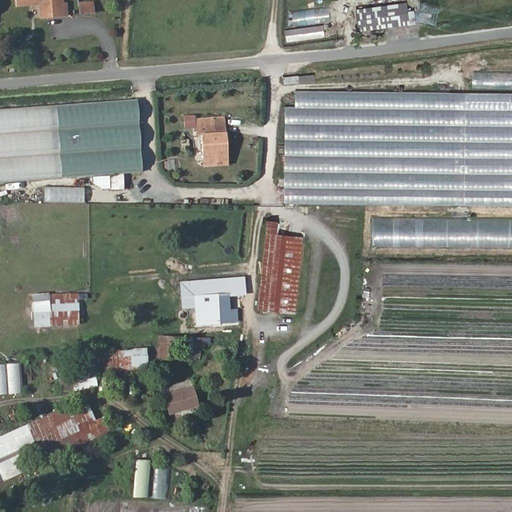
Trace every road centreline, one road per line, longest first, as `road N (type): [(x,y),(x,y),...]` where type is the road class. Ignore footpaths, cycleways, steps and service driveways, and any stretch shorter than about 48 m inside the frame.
road 1 (unclassified): [(511,33),(0,84)]
road 2 (track): [(279,60),(225,511)]
